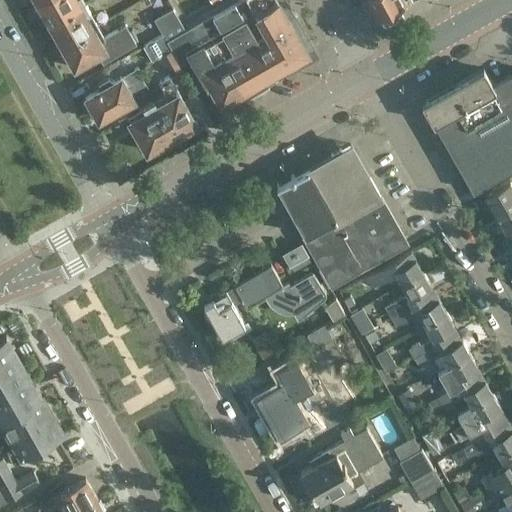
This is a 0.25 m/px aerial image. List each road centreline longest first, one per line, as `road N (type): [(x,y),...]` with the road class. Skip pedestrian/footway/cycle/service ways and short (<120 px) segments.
road 1 (residential): [(511,337),(368,77)]
road 2 (tertiary): [(134,212),(368,77)]
road 3 (residential): [(28,282),(154,511)]
road 4 (residential): [(272,511),(146,290)]
road 5 (residential): [(102,221),(0,35)]
road 6 (tertiary): [(368,77),(505,1)]
road 7 (residential): [(146,290),(277,217)]
